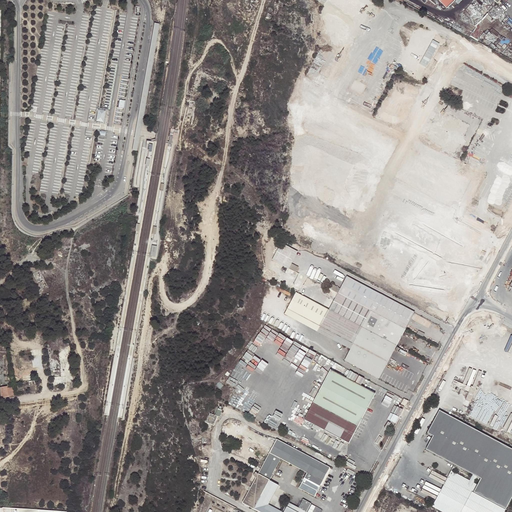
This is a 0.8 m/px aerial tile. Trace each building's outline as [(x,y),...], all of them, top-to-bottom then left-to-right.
[(357,45),(377,3),(369,0),(330,0),(324,14),(334,19),(328,32),(357,45)] [(158,24),(153,23),(132,150),(137,151),(158,24)] [(424,69),(439,36),(422,28),(408,60),(404,58),(400,65),(425,76),(428,70),(424,69)] [(105,111),(98,110),(96,121),(104,123),(105,116),(105,111)] [(193,132),(182,133),(184,144),(195,143),(193,132)] [(287,239),(283,237),(272,260),(296,272),(298,267),(292,263),(290,262),(296,250),(284,245),(287,239)] [(296,313),(320,326),(344,338),(342,343),(351,348),(350,349),(345,360),(378,377),(413,311),(346,276),(340,288),(331,284),(328,289),(326,293),(335,298),(329,310),(295,292),(284,313),(293,318),(296,313)] [(415,312),(413,311),(378,377),(379,378),(397,346),(405,330),(415,312)] [(284,313),(284,314),(317,331),(320,326),(296,313),(293,318),(284,313)] [(344,338),(320,326),(317,331),(350,349),(351,348),(342,343),(344,338)] [(375,393),(330,369),(304,419),(327,431),(337,437),(349,443),(375,393)] [(470,388),(454,380),(452,384),(468,393),(464,401),(468,403),(475,390),(471,387),(470,388)] [(14,396),(13,387),(7,387),(7,386),(0,386),(0,390),(1,398),(14,396)] [(244,411),(259,418),(269,396),(255,389),(244,411)] [(396,423),(403,407),(398,405),(390,421),(396,423)] [(210,414),(207,424),(214,427),(218,417),(220,418),(223,411),(218,409),(215,416),(210,414)] [(473,474),(470,481),(468,480),(469,479),(451,470),(432,505),(444,511),(504,511),(511,497),(511,448),(440,410),(428,432),(433,435),(426,449),(473,474)] [(258,511),(305,511),(310,503),(303,499),(298,508),(289,503),(284,511),(282,511),(268,504),(279,485),(269,480),(281,459),(307,473),(299,488),(314,496),(318,490),(320,485),(322,486),(331,469),(330,468),(330,467),(276,439),(258,474),(255,472),(253,476),(256,478),(242,503),(258,511)] [(370,458),(364,469),(371,472),(376,461),(370,458)] [(322,486),(320,485),(318,490),(324,493),(336,471),(330,467),(330,468),(331,469),(322,486)]
